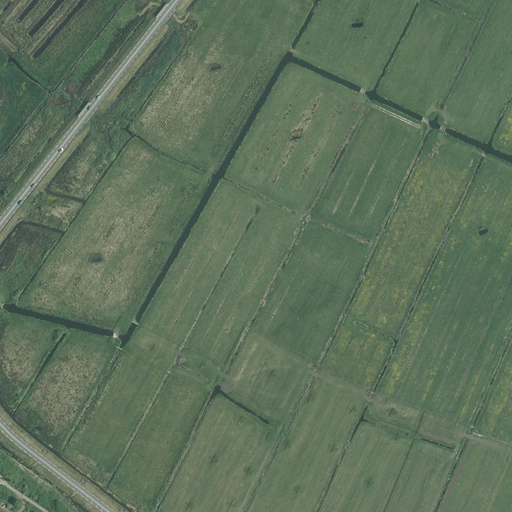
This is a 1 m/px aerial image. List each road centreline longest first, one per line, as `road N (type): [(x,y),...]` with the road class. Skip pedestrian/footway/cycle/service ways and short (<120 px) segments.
road 1 (secondary): [(177,0),(0,224)]
road 2 (secondary): [(107,511),(0,424)]
